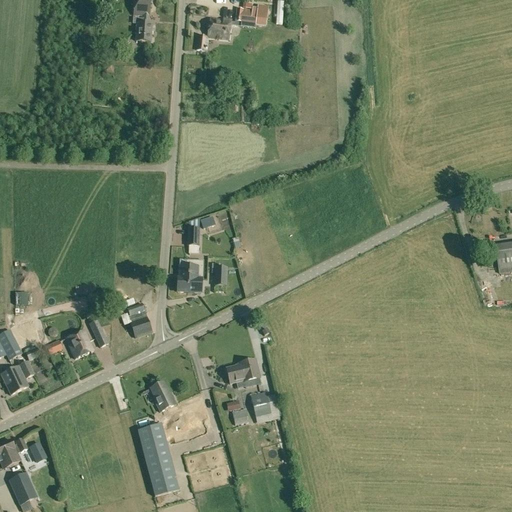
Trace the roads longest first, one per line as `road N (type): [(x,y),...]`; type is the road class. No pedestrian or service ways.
road 1 (unclassified): [(165,346),(453,202),(511,184)]
road 2 (unclassified): [(165,346),(184,0)]
road 3 (unclassified): [(0,429),(165,346)]
road 4 (unknown): [(190,334),(226,454),(217,469),(186,480)]
